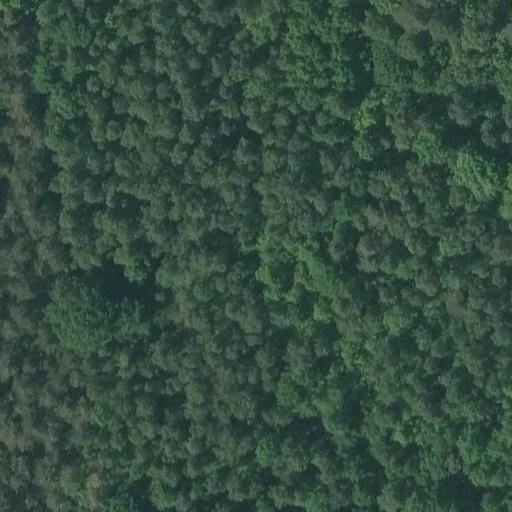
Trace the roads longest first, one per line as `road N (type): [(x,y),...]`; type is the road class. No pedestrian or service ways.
road 1 (track): [(34,0),(122,511)]
road 2 (track): [(285,0),(369,502)]
